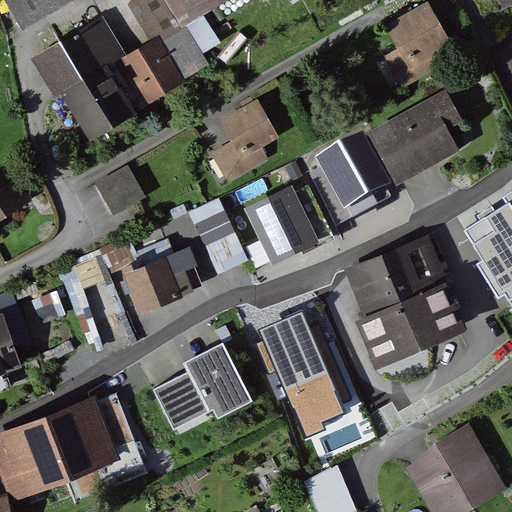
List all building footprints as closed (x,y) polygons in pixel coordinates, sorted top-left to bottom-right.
[(7,0),(23,29),(75,0),(7,0)] [(102,22),(49,56),(104,138),(212,66),(168,0),(141,0),(133,5),(157,41),(127,60),(102,22)] [(170,0),(189,29),(236,0),(170,0)] [(461,44),(436,2),(394,27),(407,47),(385,60),(405,93),(449,66),(442,55),(461,44)] [(454,91),(377,134),(405,184),(468,150),(464,143),(479,135),(454,91)] [(237,144),(215,156),(229,184),(271,163),(264,150),(286,139),(266,100),(225,121),(237,144)] [(336,221),(394,194),(370,140),(311,166),(336,221)] [(14,167),(0,175),(0,237),(3,236),(0,230),(0,222),(34,203),(14,167)] [(133,167),(102,184),(120,217),(151,201),(133,167)] [(289,254),(332,232),(304,176),(261,198),(289,254)] [(222,196),(192,209),(220,275),(251,261),(222,196)] [(436,235),(350,271),(391,366),(476,330),(469,312),(448,262),(436,235)] [(511,238),(448,262),(469,312),(511,295),(511,238)] [(176,254),(133,269),(148,312),(191,297),(176,254)] [(10,311),(0,315),(0,375),(30,365),(10,311)] [(266,391),(235,333),(197,353),(201,359),(223,401),(227,399),(232,408),(266,391)] [(223,401),(201,359),(165,378),(187,420),(223,401)] [(102,459),(80,402),(0,431),(0,475),(7,494),(102,459)] [(410,470),(433,511),(467,511),(507,490),(470,426),(410,470)] [(348,511),(328,474),(308,484),(322,511),(348,511)] [(0,511),(12,511),(10,501),(0,503),(0,511)]
